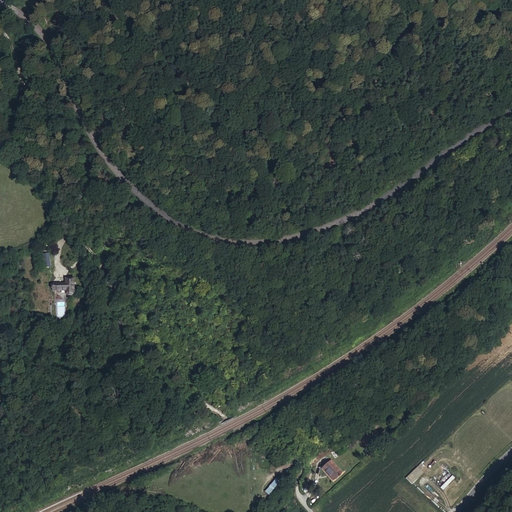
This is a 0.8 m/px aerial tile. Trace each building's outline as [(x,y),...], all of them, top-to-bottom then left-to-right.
[(34,253),(25,254),(28,266),(36,264),(34,253)] [(52,288),(64,288),(65,291),(67,294),(71,294),(74,291),(73,276),(64,276),(64,281),(52,281),(52,288)] [(329,460),(320,468),(331,480),(340,472),(329,460)] [(443,478),(446,481),(440,487),(443,490),(454,478),(448,472),(443,478)] [(269,495),(275,488),(271,484),(264,491),(269,495)]
